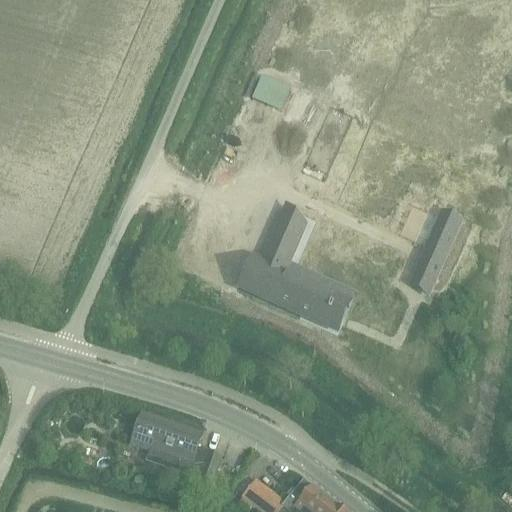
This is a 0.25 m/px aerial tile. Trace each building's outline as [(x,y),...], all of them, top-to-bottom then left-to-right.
[(291,91),(261,79),(251,102),(281,115),(291,91)] [(252,280),(246,292),(324,327),(328,319),(330,320),(333,314),(330,313),(335,301),(284,278),(306,227),(283,217),(254,281),(252,280)] [(415,278),(412,286),(418,289),(430,294),(460,225),(442,217),(441,217),(421,263),(415,278)] [(143,417),(131,450),(148,455),(145,465),(212,488),(221,459),(197,451),(202,437),(143,417)] [(241,502),(235,511),(236,511),(248,511),(251,510),(253,511),(281,511),(283,511),(339,511),(338,510),(313,490),(311,489),(303,482),(285,505),(271,493),(258,482),(241,502)]
